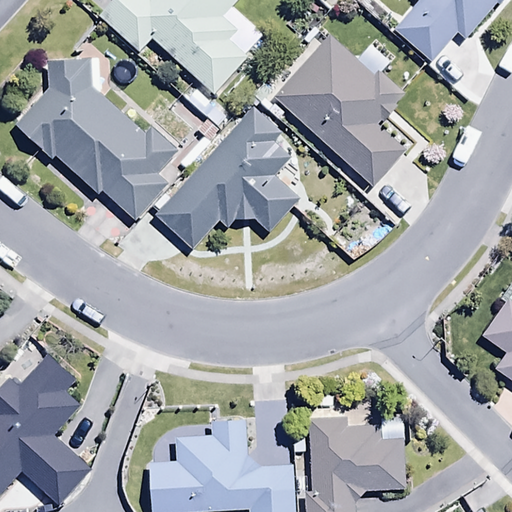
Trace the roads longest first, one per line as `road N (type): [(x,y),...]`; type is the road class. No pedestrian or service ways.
road 1 (residential): [(0,214),(40,248),(136,302),(218,334),(370,314)]
road 2 (residential): [(370,314),(433,253),(511,114)]
road 3 (residential): [(370,314),(511,456)]
